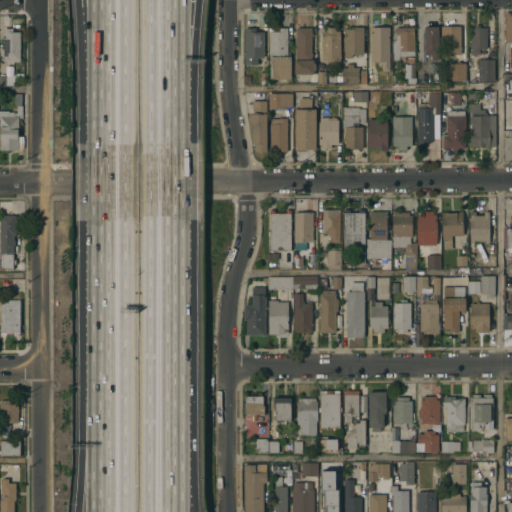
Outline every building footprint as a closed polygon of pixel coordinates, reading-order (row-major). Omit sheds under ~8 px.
[(511,41),(505,41),(504,36),(503,36),(503,31),(505,31),(504,12),(511,12),(511,14),(511,41)] [(470,27),(474,27),(474,24),(480,24),(480,27),(486,27),(486,48),(479,48),(479,53),(470,53),(470,27)] [(461,54),(450,54),(450,57),(441,57),(441,26),(460,25),(461,54)] [(424,26),(438,26),(438,59),(431,59),(431,54),(425,54),(425,52),(423,52),(423,32),(425,32),(424,26)] [(294,33),(296,33),(296,27),(311,28),(311,33),(312,33),(312,36),(311,36),(311,53),(312,53),(312,59),(313,59),(313,63),(315,63),(315,70),(313,70),(313,73),(316,73),(316,82),(310,81),(310,78),(311,74),(294,74),(294,33)] [(322,59),(322,30),(323,30),(323,27),(339,27),(339,30),(340,30),(340,61),(329,61),(329,59),(322,59)] [(352,54),(352,57),(343,57),(343,29),(353,29),(353,27),(363,27),(363,54),(352,54)] [(370,27),(389,27),(389,71),(381,71),(381,64),(378,64),(378,61),(370,61),(370,27)] [(414,55),(399,55),(399,59),(393,59),(392,39),(395,39),(395,27),(413,27),(414,55)] [(2,28),(11,28),(11,32),(18,32),(19,61),(2,61),(2,28)] [(244,28),(255,28),(255,31),(264,31),(264,57),(257,57),(257,65),(244,65),(244,28)] [(270,79),(270,56),(268,56),(268,31),(276,31),(276,28),(287,28),(287,56),(290,56),(290,79),(270,79)] [(494,80),(478,80),(478,68),(477,68),(477,63),(478,63),(478,58),(494,58),(494,80)] [(448,80),(448,63),(466,62),(466,80),(448,80)] [(405,63),(415,63),(414,78),(405,78),(405,63)] [(342,83),(342,67),(346,67),(346,64),(353,64),(353,67),(358,67),(358,83),(342,83)] [(317,83),(317,71),(325,71),(326,83),(317,83)] [(259,72),(267,72),(267,84),(260,84),(259,72)] [(352,91),(366,91),(366,101),(353,102),(352,91)] [(367,91),(378,91),(379,99),(367,99),(367,91)] [(310,93),(294,92),(294,108),(309,108),(310,93)] [(447,92),(461,92),(460,105),(447,104),(447,92)] [(292,106),(282,106),(282,108),(268,108),(268,93),(292,93),(292,106)] [(434,131),(417,131),(416,107),(418,107),(418,103),(427,103),(427,93),(439,93),(439,114),(434,114),(434,131)] [(0,110),(7,110),(7,112),(13,112),(13,113),(15,113),(15,105),(13,105),(14,94),(21,94),(21,118),(17,118),(16,150),(0,150),(0,110)] [(294,149),(294,109),(298,109),(299,97),(311,98),(311,109),(315,109),(315,149),(294,149)] [(254,152),(254,143),(251,143),(251,123),(249,123),(249,114),(253,114),(253,101),(266,101),(266,152),(254,152)] [(470,104),(477,104),(477,111),(485,111),(485,114),(489,114),(489,146),(470,146),(470,128),(470,104)] [(358,109),(365,109),(365,123),(358,123),(358,127),(362,127),(362,149),(352,149),(352,147),(344,147),(344,131),(342,131),(342,107),(358,107),(358,109)] [(441,134),(446,134),(446,115),(447,115),(447,110),(464,110),(464,115),(465,115),(465,147),(459,148),(459,151),(452,151),(452,148),(441,148),(441,134)] [(411,116),(411,145),(406,145),(406,149),(398,149),(398,145),(392,145),(392,116),(411,116)] [(287,151),(270,151),(270,135),(268,135),(268,130),(270,130),(270,123),(270,118),(278,118),(278,117),(287,117),(287,151)] [(338,144),(331,144),(331,148),(319,148),(319,145),(318,145),(318,121),(319,121),(319,117),(336,117),(336,119),(338,119),(338,144)] [(387,119),(386,150),(374,150),(374,147),(367,147),(367,119),(387,119)] [(507,136),(507,130),(511,130),(511,158),(504,158),(503,136),(507,136)] [(329,242),(329,233),(322,233),(322,209),(339,209),(339,242),(329,242)] [(343,247),(342,209),(349,209),(349,212),(357,212),(357,209),(363,209),(364,247),(343,247)] [(417,244),(417,214),(420,214),(420,210),(433,210),(433,214),(436,214),(436,244),(417,244)] [(452,239),(443,239),(442,235),(441,211),(462,210),(463,234),(452,235),(452,239)] [(470,210),(475,211),(475,214),(484,214),(484,210),(489,211),(489,213),(489,242),(485,242),(485,240),(474,240),(474,242),(470,242),(470,210)] [(387,211),(387,239),(390,239),(391,268),(378,268),(378,258),(367,258),(367,238),(370,238),(370,211),(387,211)] [(404,268),(404,246),(391,246),(392,215),(394,215),(394,211),(409,212),(409,215),(412,215),(411,237),(409,237),(409,242),(415,242),(415,268),(404,268)] [(293,242),(293,212),(312,212),(312,242),(309,242),(309,244),(303,244),(303,242),(293,242)] [(269,250),(269,213),(290,213),(290,250),(269,250)] [(0,215),(15,215),(15,235),(12,235),(12,269),(0,269),(0,215)] [(327,269),(327,248),(332,247),(332,249),(340,249),(340,269),(327,269)] [(364,263),(353,264),(353,252),(363,252),(364,263)] [(429,252),(440,252),(440,268),(430,268),(429,252)] [(456,255),(466,254),(467,265),(456,265),(456,255)] [(366,276),(374,276),(374,287),(367,288),(366,276)] [(402,276),(415,276),(415,291),(412,291),(412,294),(406,294),(406,291),(402,291),(402,276)] [(419,302),(425,302),(424,299),(433,299),(432,276),(440,276),(440,299),(437,299),(437,323),(439,323),(439,333),(429,333),(429,331),(420,331),(416,331),(416,321),(419,321),(419,302)] [(416,276),(427,276),(427,285),(431,285),(431,291),(427,291),(427,292),(424,292),(424,295),(416,295),(416,276)] [(494,293),(494,296),(485,296),(485,293),(481,293),(480,276),(494,276),(495,293),(494,293)] [(268,277),(293,277),(293,289),(268,289),(268,277)] [(316,277),(316,289),(293,289),(293,277),(316,277)] [(332,277),(340,277),(340,289),(332,288),(332,277)] [(480,293),(468,293),(468,280),(480,280),(480,293)] [(345,291),(350,291),(350,282),(362,282),(362,291),(363,291),(363,337),(345,337),(345,291)] [(243,305),(251,305),(251,287),(264,286),(265,335),(246,335),(245,320),(243,320),(243,308),(243,305)] [(319,290),(334,290),(334,299),(337,299),(336,311),(334,311),(334,332),(318,332),(319,290)] [(293,293),(302,293),(302,303),(311,303),(311,333),(293,333),(293,293)] [(465,312),(460,312),(460,310),(458,310),(458,331),(449,331),(449,328),(443,328),(443,310),(443,297),(465,297),(465,312)] [(393,303),(399,303),(399,299),(407,299),(407,302),(411,302),(411,329),(407,329),(407,333),(398,333),(398,329),(393,329),(393,303)] [(0,300),(19,300),(19,336),(0,336),(0,300)] [(268,300),(277,300),(277,301),(287,301),(287,334),(268,334),(268,300)] [(370,306),(374,306),(374,302),(382,301),(382,305),(387,305),(387,310),(389,310),(389,323),(387,323),(387,328),(383,328),(384,332),(373,332),(373,328),(370,328),(370,306)] [(489,331),(475,331),(475,327),(470,327),(470,303),(475,303),(475,301),(479,301),(479,302),(489,302),(489,331)] [(511,315),(511,330),(506,330),(506,328),(503,328),(503,315),(511,315)] [(319,428),(319,412),(317,412),(317,407),(319,407),(319,390),(338,390),(338,407),(341,407),(341,412),(338,412),(339,428),(319,428)] [(342,390),(357,390),(358,416),(350,416),(350,422),(343,422),(342,390)] [(367,392),(384,391),(385,413),(382,413),(383,427),(379,427),(380,436),(371,436),(371,427),(368,427),(367,392)] [(470,397),(472,397),(472,393),(480,393),(480,397),(483,397),(483,393),(491,393),(491,396),(493,396),(493,428),(484,428),(484,424),(479,424),(479,428),(470,428),(470,397)] [(421,423),(421,417),(419,417),(419,406),(421,406),(421,399),(424,399),(424,395),(436,395),(436,399),(439,399),(439,422),(421,423)] [(445,407),(443,407),(443,395),(452,395),(452,397),(464,397),(465,424),(463,424),(463,430),(447,431),(447,426),(445,426),(445,407)] [(245,415),(245,396),(262,396),(262,406),(263,406),(263,415),(245,415)] [(392,400),(395,400),(395,397),(408,396),(408,400),(411,400),(411,423),(393,423),(392,400)] [(279,420),(279,423),(276,423),(276,420),(274,420),(274,408),(272,408),(272,398),(290,398),(290,420),(279,420)] [(299,435),(299,424),(296,424),(296,401),(298,401),(297,398),(314,398),(314,401),(316,401),(316,421),(315,421),(315,435),(299,435)] [(17,423),(5,423),(5,419),(0,419),(0,400),(9,400),(9,404),(17,404),(17,423)] [(511,440),(511,417),(503,418),(504,440),(511,440)] [(357,445),(357,442),(356,442),(356,448),(347,448),(347,435),(349,435),(349,430),(355,430),(355,429),(354,429),(354,425),(355,425),(355,423),(359,423),(359,420),(364,420),(364,445),(357,445)] [(398,428),(389,427),(389,440),(398,440),(398,428)] [(423,442),(417,441),(417,433),(424,433),(424,430),(434,430),(434,433),(438,433),(438,450),(437,450),(437,452),(431,452),(431,450),(423,450),(423,442)] [(336,450),(318,450),(318,437),(327,437),(327,439),(336,439),(336,450)] [(468,452),(468,440),(472,440),(472,439),(483,439),(493,438),(493,452),(483,452),(483,450),(472,450),(468,452)] [(0,456),(0,441),(14,441),(14,439),(17,439),(17,441),(19,441),(19,456),(0,456)] [(255,439),(266,439),(267,451),(256,452),(255,439)] [(268,440),(277,440),(277,452),(268,452),(268,440)] [(414,445),(412,445),(412,453),(398,453),(398,440),(414,440),(414,445)] [(460,441),(459,450),(453,450),(453,452),(441,452),(441,440),(460,441)] [(301,453),(293,453),(293,441),(301,441),(301,453)] [(503,446),(511,446),(511,460),(503,460),(503,446)] [(404,484),(404,481),(399,481),(398,472),(397,472),(397,467),(398,467),(398,463),(405,463),(405,461),(412,461),(413,484),(404,484)] [(301,463),(317,462),(317,476),(301,476),(301,463)] [(382,479),(382,476),(376,476),(376,481),(367,481),(367,465),(372,465),(372,463),(388,463),(389,479),(382,479)] [(465,483),(452,482),(452,463),(466,463),(465,483)] [(243,511),(243,465),(254,465),(254,473),(256,473),(256,464),(265,464),(265,483),(262,483),(262,511),(243,511)] [(274,511),(274,477),(281,477),(281,486),(286,486),(286,511),(274,511)] [(310,482),(310,477),(316,477),(316,486),(311,486),(311,489),(313,489),(313,511),(293,511),(293,482),(310,482)] [(0,511),(0,500),(1,500),(1,498),(0,498),(0,496),(1,496),(1,479),(7,479),(7,482),(15,482),(15,501),(13,501),(13,511),(0,511)] [(343,511),(343,479),(353,479),(353,496),(360,496),(360,511),(343,511)] [(470,511),(469,493),(471,493),(470,481),(481,481),(481,485),(485,485),(485,511),(470,511)] [(317,511),(317,488),(339,488),(339,504),(340,504),(340,511),(317,511)] [(392,511),(392,495),(391,495),(391,491),(409,490),(409,496),(408,496),(408,511),(392,511)] [(417,511),(417,491),(435,491),(435,511),(417,511)] [(441,511),(441,496),(442,496),(442,493),(459,493),(459,496),(465,496),(465,511),(441,511)] [(385,494),(385,511),(368,511),(368,495),(378,494),(385,494)]
